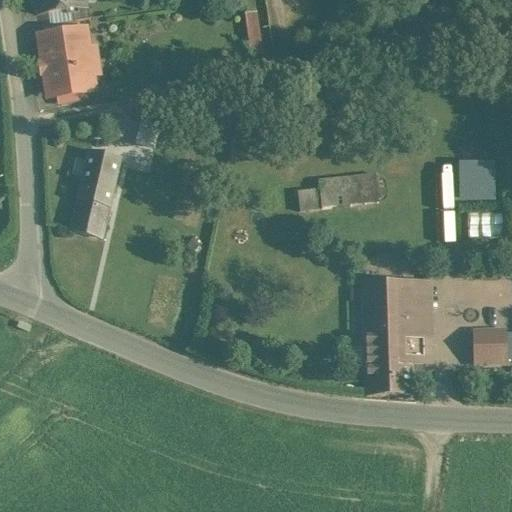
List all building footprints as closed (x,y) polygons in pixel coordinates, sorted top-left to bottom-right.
[(82,0),(33,0),(36,16),(52,14),(72,11),(84,9),(82,0)] [(72,11),(52,14),(54,26),(74,23),(72,11)] [(259,11),(246,12),(249,54),(262,54),(259,11)] [(54,26),(43,28),(45,41),(77,36),(75,23),(74,23),(54,26)] [(45,41),(42,41),(50,95),(56,94),(74,92),(76,104),(86,102),(84,90),(90,89),(87,68),(91,62),(88,41),(82,37),(82,35),(77,36),(45,41)] [(74,92),(56,94),(58,107),(76,104),(74,92)] [(155,125),(135,124),(134,147),(155,147),(155,125)] [(119,161),(89,154),(80,192),(110,199),(119,161)] [(375,176),(333,181),(335,209),(396,201),(375,176)] [(319,191),(260,198),(262,218),(335,209),(333,181),(318,183),(319,191)] [(439,181),(441,223),(452,223),(450,181),(439,181)] [(110,199),(80,192),(71,232),(101,239),(110,199)] [(428,284),(364,286),(366,366),(409,365),(410,365),(430,365),(428,284)] [(504,334),(474,335),(475,364),(505,363),(504,334)] [(366,366),(365,366),(366,397),(410,395),(410,365),(409,365),(366,366)]
